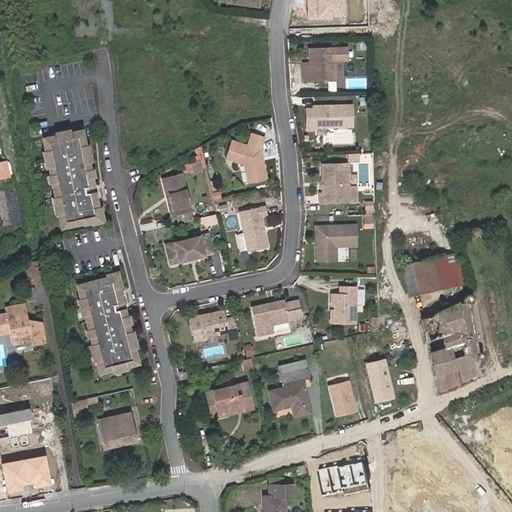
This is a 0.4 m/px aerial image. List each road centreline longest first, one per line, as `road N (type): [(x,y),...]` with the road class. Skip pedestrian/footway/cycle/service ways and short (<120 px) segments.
road 1 (residential): [(283,0),(279,96),(293,210),(285,271),(150,304)]
road 2 (residential): [(100,51),(118,179),(150,304)]
road 3 (residential): [(150,304),(182,487)]
road 4 (residential): [(13,511),(182,487)]
road 5 (residential): [(423,407),(497,511)]
